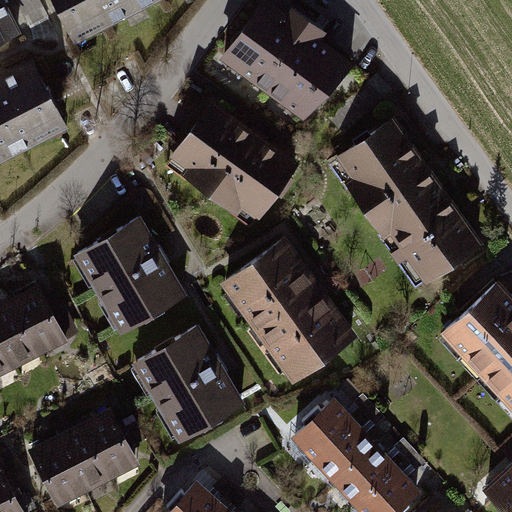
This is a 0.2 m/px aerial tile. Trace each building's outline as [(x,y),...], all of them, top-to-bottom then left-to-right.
[(0,0),(0,46),(23,35),(4,0),(0,0)] [(51,0),(74,45),(163,0),(51,0)] [(262,0),(218,59),(307,127),(355,65),(321,40),(327,33),(293,7),(287,14),(268,0),(262,0)] [(0,77),(0,164),(69,128),(34,61),(0,77)] [(164,166),(252,229),(300,164),(211,101),(164,166)] [(329,162),(379,232),(444,187),(395,116),(329,162)] [(379,232),(419,290),(484,245),(444,187),(379,232)] [(73,255),(120,336),(186,297),(139,217),(73,255)] [(220,284),(293,384),(359,337),(285,236),(220,284)] [(511,293),(500,280),(441,334),(511,410),(511,293)] [(68,343),(38,284),(11,298),(41,356),(68,343)] [(41,356),(11,298),(0,303),(0,346),(12,371),(41,356)] [(132,364),(179,444),(245,404),(198,325),(132,364)] [(0,376),(12,371),(0,346),(0,376)] [(344,405),(298,445),(317,467),(364,428),(344,405)] [(85,420),(114,478),(140,465),(110,407),(85,420)] [(57,433),(87,492),(114,478),(85,420),(57,433)] [(364,428),(318,468),(337,490),(384,451),(364,428)] [(28,448),(58,507),(87,492),(57,433),(28,448)] [(384,451),(338,491),(355,511),(358,511),(403,473),(384,451)] [(511,511),(511,465),(485,491),(506,511),(511,511)] [(0,511),(22,511),(0,468),(0,511)] [(404,474),(359,511),(405,511),(423,497),(404,474)] [(169,511),(213,511),(222,503),(197,481),(169,511)] [(213,511),(231,511),(222,503),(213,511)]
